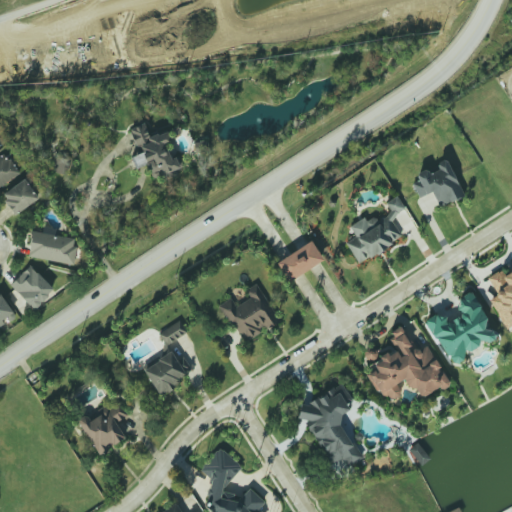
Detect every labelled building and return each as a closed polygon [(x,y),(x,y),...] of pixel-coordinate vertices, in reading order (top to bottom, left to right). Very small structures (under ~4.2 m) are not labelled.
[(153,178),(183,167),(179,156),(171,159),(166,144),(171,142),(167,130),(149,136),(144,123),(129,129),(137,151),(130,153),(136,170),(148,165),(153,178)] [(0,186),(19,174),(6,153),(0,156),(0,186)] [(419,198),(432,192),(438,206),(463,196),(447,158),(435,164),(437,167),(417,175),(419,181),(412,184),(419,198)] [(38,200),(26,179),(1,193),(13,214),(38,200)] [(402,239),(390,218),(405,210),(397,196),(386,202),(391,212),(369,224),(364,217),(349,226),(356,238),(347,243),(358,263),(402,239)] [(77,239),(32,230),(28,256),(72,264),(77,239)] [(276,263),(288,282),(324,260),(311,240),(276,263)] [(10,286),(35,310),(55,289),(29,265),(10,286)] [(505,329),(511,324),(511,271),(503,277),(500,270),(487,277),(496,295),(489,299),(505,329)] [(220,304),(243,343),(264,330),(265,332),(280,323),(256,283),(244,291),(248,297),(235,305),(231,298),(220,304)] [(429,319),(448,367),(465,360),(462,352),(494,339),(474,291),(455,298),(462,316),(446,322),(443,314),(429,319)] [(0,325),(15,316),(0,293),(0,325)] [(158,331),(164,344),(187,334),(181,321),(158,331)] [(449,383),(427,345),(417,350),(401,325),(388,333),(397,349),(365,369),(386,403),(401,394),(396,384),(406,378),(419,401),(449,383)] [(143,369),(159,394),(193,372),(183,356),(176,360),(171,352),(143,369)] [(362,457),(335,420),(356,405),(340,382),(297,412),(306,425),(305,426),(339,473),(362,457)] [(125,438),(116,423),(127,415),(118,400),(89,419),(86,414),(76,421),(98,455),(125,438)] [(409,449),(421,465),(430,459),(418,442),(409,449)] [(242,468),(222,449),(219,449),(200,469),(210,478),(212,484),(204,492),(209,508),(213,511),(254,511),(264,502),(249,488),(235,503),(234,498),(223,487),(242,468)]
